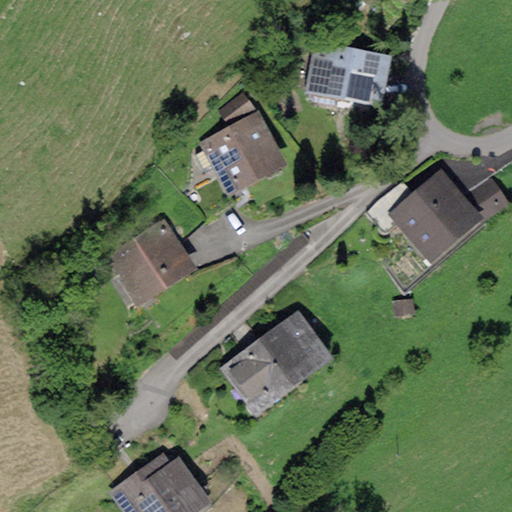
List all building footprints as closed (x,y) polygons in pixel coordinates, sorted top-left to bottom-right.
[(377,98),(384,63),(321,51),(314,87),(312,86),(310,96),(314,102),(338,106),(341,92),(377,98)] [(222,112),(232,124),(253,108),(244,96),(222,112)] [(232,186),(276,162),(255,122),(210,146),(232,186)] [(470,218),(440,184),(419,202),(403,183),(379,200),(367,214),(385,235),(405,219),(432,250),(470,218)] [(490,186),(471,199),(483,216),(502,204),(490,186)] [(141,297),(185,269),(168,243),(179,236),(181,234),(201,217),(181,195),(161,212),(171,223),(116,259),(141,297)] [(411,315),(410,304),(397,305),(398,316),(411,315)] [(266,397),(319,358),(294,324),(234,369),(253,395),(260,389),(266,397)] [(133,511),(185,511),(200,502),(177,470),(169,476),(161,465),(120,494),(133,511)]
